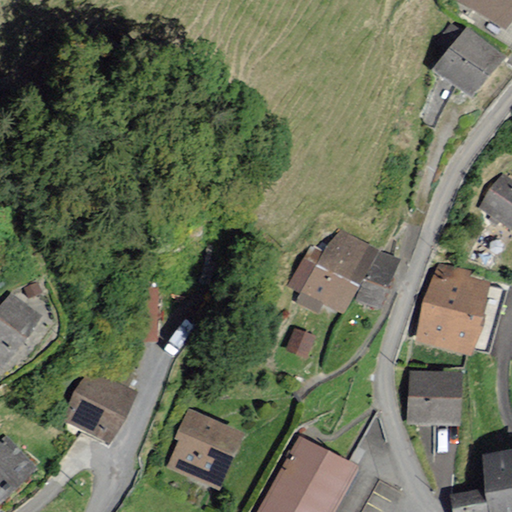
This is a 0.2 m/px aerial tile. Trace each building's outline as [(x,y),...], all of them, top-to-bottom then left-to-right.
[(511,0),(464,0),(503,26),(511,12),(511,0)] [(499,57),(467,32),(438,69),(470,94),(499,57)] [(511,183),(501,176),(483,204),(511,222),(511,183)] [(374,251),(342,234),(330,258),(314,250),(296,284),(305,289),(299,301),(320,312),(326,302),(343,310),(374,251)] [(398,261),(379,253),(361,298),(379,305),(398,261)] [(467,273),(438,265),(429,298),(417,338),(470,354),(479,324),(485,303),(480,302),(485,286),(469,281),(465,280),(467,273)] [(37,315),(14,297),(0,314),(0,357),(2,359),(37,315)] [(311,336),(291,328),(283,348),(303,356),(311,336)] [(132,391),(94,372),(70,420),(108,439),(132,391)] [(457,422),(458,374),(413,373),(412,421),(457,422)] [(242,435),(192,410),(178,439),(186,443),(173,468),(215,489),(242,435)] [(0,494),(33,467),(9,439),(0,446),(0,494)] [(342,511),(360,480),(292,443),(253,511),(342,511)] [(511,511),(511,450),(483,455),(489,488),(457,494),(460,511),(511,511)]
